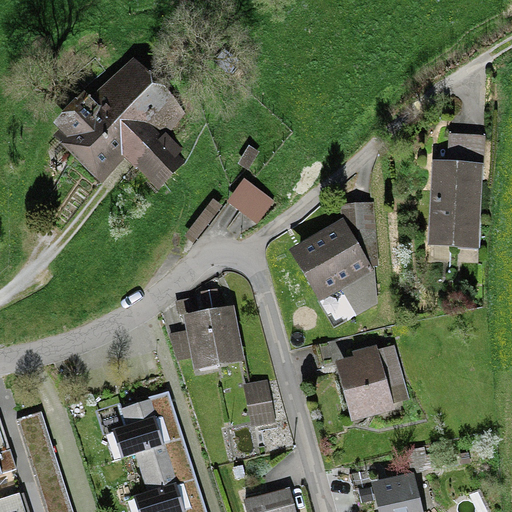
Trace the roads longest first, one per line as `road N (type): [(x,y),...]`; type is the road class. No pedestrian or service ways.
road 1 (residential): [(0,361),(71,343),(247,246),(323,511)]
road 2 (track): [(0,299),(122,169)]
